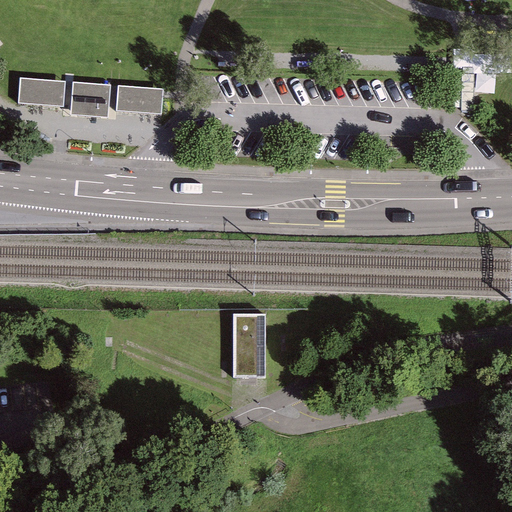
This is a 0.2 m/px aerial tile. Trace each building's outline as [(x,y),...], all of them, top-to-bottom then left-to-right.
[(74,88),(21,84),(19,105),(72,109),(74,88)] [(107,90),(82,89),(81,120),(105,121),(107,90)] [(161,94),(117,92),(116,114),(160,117),(161,94)] [(268,318),(236,319),(237,382),(269,381),(268,318)] [(64,407),(0,412),(0,441),(67,435),(64,407)]
